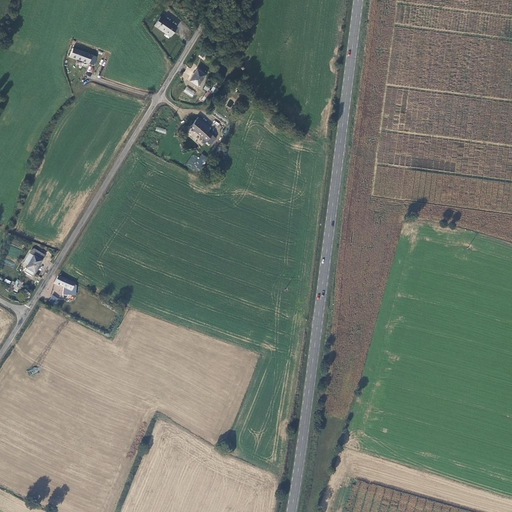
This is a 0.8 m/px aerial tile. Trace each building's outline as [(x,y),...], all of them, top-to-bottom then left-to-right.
[(176,23),(159,13),(153,21),(170,32),(176,23)] [(73,54),(93,62),(97,54),(73,45),(69,55),(73,57),(73,54)] [(198,67),(190,79),(198,84),(206,73),(198,67)] [(186,86),(183,92),(192,97),(195,91),(186,86)] [(204,102),(211,93),(207,91),(201,99),(204,102)] [(192,126),(212,143),(217,138),(209,130),(212,126),(200,116),(196,121),(192,126)] [(36,269),(45,254),(39,250),(37,254),(36,254),(29,265),(36,269)] [(76,283),(59,276),(56,283),(73,290),(76,284),(76,283)] [(52,295),(48,301),(55,305),(59,299),(52,295)]
